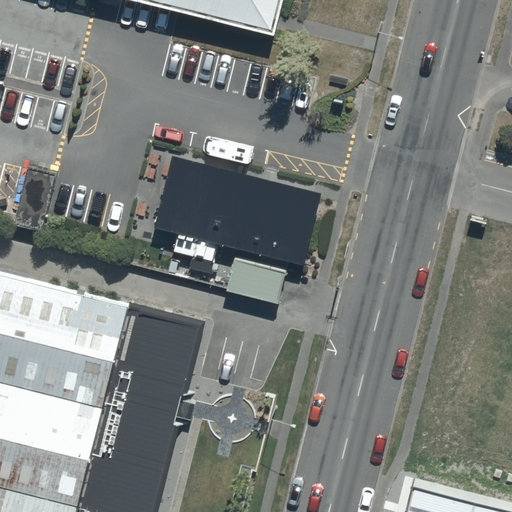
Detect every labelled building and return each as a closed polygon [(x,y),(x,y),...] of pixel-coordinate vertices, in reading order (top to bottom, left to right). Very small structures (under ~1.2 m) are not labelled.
[(276,29),(283,0),(157,0),(180,5),(276,29)] [(175,153),(157,225),(306,263),(324,191),(175,153)] [(30,164),(14,227),(44,235),(49,215),(87,225),(98,183),(77,178),(77,181),(59,176),(60,172),(30,164)] [(288,270),(236,257),(228,289),(280,302),(288,270)] [(157,511),(207,320),(132,301),(131,304),(0,271),(0,511),(157,511)]
